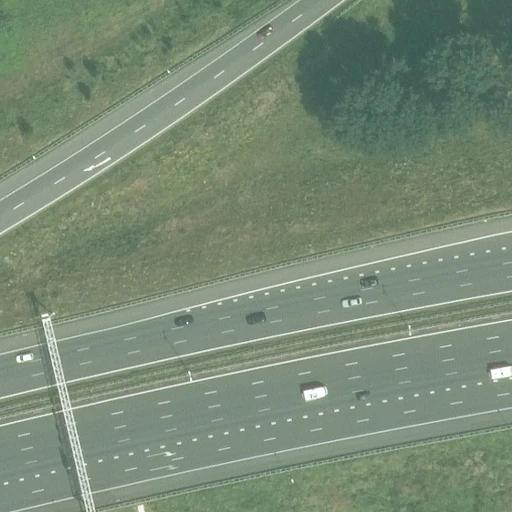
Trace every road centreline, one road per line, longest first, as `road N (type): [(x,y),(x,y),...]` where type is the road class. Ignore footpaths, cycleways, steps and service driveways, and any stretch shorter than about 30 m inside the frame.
road 1 (motorway): [(511,270),(151,340),(0,378)]
road 2 (motorway): [(0,455),(511,349)]
road 3 (motorway): [(318,0),(0,213)]
